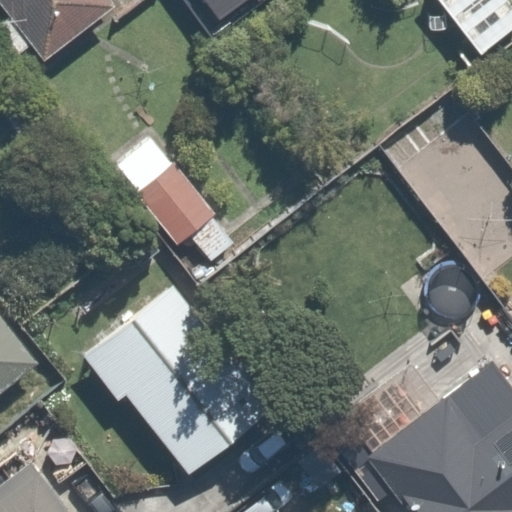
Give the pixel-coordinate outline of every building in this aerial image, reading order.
[(0,0),(0,1),(29,38),(75,0),(0,0)] [(511,17),(511,8),(506,0),(437,0),(469,47),(511,17)] [(415,260),(445,306),(482,282),(505,317),(511,312),(511,204),(439,92),(374,134),(444,242),(415,260)] [(109,149),(148,202),(111,229),(138,266),(175,239),(200,273),(240,244),(149,120),(109,149)] [(354,221),(326,186),(276,225),(304,261),(354,221)] [(71,333),(111,387),(123,378),(186,463),(274,398),(172,259),(71,333)] [(0,301),(0,382),(39,351),(0,301)] [(456,393),(366,452),(393,494),(378,503),(383,511),(511,511),(511,509),(506,500),(511,495),(511,383),(468,412),(456,393)] [(0,511),(78,511),(36,452),(0,477),(0,511)]
